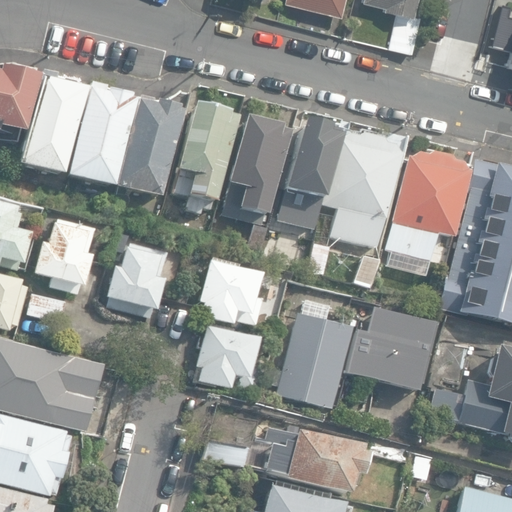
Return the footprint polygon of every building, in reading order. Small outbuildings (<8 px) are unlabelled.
[(280,0),(280,4),(335,19),(339,0),(280,0)] [(408,18),(412,0),(359,0),(359,1),(381,7),(380,10),(408,18)] [(408,57),(417,20),(397,15),(388,52),(408,57)] [(511,29),(503,64),(511,65),(511,29)] [(0,130),(20,136),(34,82),(0,73),(0,130)] [(15,167),(59,178),(80,94),(50,86),(52,78),(38,75),(15,167)] [(63,179),(109,190),(129,105),(124,104),(125,101),(101,95),(100,99),(84,95),(63,179)] [(111,190),(156,201),(178,117),(172,115),(173,113),(151,107),(150,110),(132,106),(111,190)] [(184,212),(197,215),(199,210),(207,212),(209,204),(211,205),(232,121),(223,119),(224,117),(188,108),(173,173),(175,173),(169,196),(187,200),(184,212)] [(219,215),(259,226),(283,136),(275,134),(276,130),(241,120),(223,186),(227,187),(219,215)] [(269,217),(312,228),(335,140),(323,137),(324,131),(297,124),(280,193),(275,192),(269,217)] [(326,238),(373,250),(397,157),(395,157),(390,149),(381,147),(379,141),(360,136),(353,140),(340,137),(337,141),(335,141),(318,208),(333,211),(326,238)] [(381,251),(426,263),(432,235),(448,239),(464,175),(461,174),(458,168),(448,164),(446,160),(428,155),(424,157),(414,156),(408,159),(404,159),(381,251)] [(511,170),(470,162),(445,277),(440,276),(433,309),(456,314),(455,317),(511,329),(511,170)] [(0,258),(19,264),(28,233),(8,227),(13,207),(0,203),(0,258)] [(47,289),(74,296),(76,288),(80,289),(88,258),(80,256),(87,231),(56,223),(54,228),(49,227),(44,246),(39,245),(30,275),(50,280),(47,289)] [(261,241),(264,230),(250,227),(248,238),(261,241)] [(103,302),(143,314),(146,306),(151,308),(160,278),(151,275),(158,251),(125,241),(124,248),(119,247),(114,266),(110,265),(101,295),(105,296),(103,302)] [(322,276),(328,249),(310,245),(303,272),(322,276)] [(350,285),(365,290),(373,265),(359,260),(350,285)] [(216,316),(253,325),(260,297),(253,295),(258,274),(206,261),(196,301),(200,302),(197,315),(215,319),(216,316)] [(0,333),(5,335),(8,325),(15,327),(25,287),(0,280),(0,333)] [(22,317),(58,324),(62,303),(27,295),(22,317)] [(395,317),(369,310),(363,335),(353,332),(342,376),(414,394),(417,384),(421,385),(437,324),(396,313),(395,317)] [(273,396),(328,411),(349,329),(294,315),(294,316),(273,396)] [(214,384),(249,393),(255,366),(249,365),(254,342),(202,328),(192,369),(196,371),(193,384),(213,389),(214,384)] [(0,412),(81,434),(98,369),(0,343),(0,412)] [(453,425),(511,439),(511,351),(495,347),(485,386),(464,381),(459,397),(432,390),(425,416),(453,423),(453,425)] [(117,374),(98,369),(81,434),(101,439),(117,374)] [(0,485),(47,498),(47,495),(53,496),(57,480),(58,480),(65,454),(63,453),(67,438),(62,437),(62,435),(0,418),(0,485)] [(282,481),(344,497),(349,478),(357,480),(362,459),(354,457),(356,450),(293,434),(293,436),(266,429),(263,442),(254,439),(246,470),(282,479),(282,481)] [(200,462),(237,471),(242,451),(205,442),(200,462)] [(424,482),(429,460),(413,456),(408,478),(424,482)] [(511,511),(511,501),(462,488),(455,511),(511,511)] [(0,511),(49,511),(50,508),(42,507),(44,501),(0,490),(0,511)] [(263,511),(344,511),(269,492),(263,511)]
